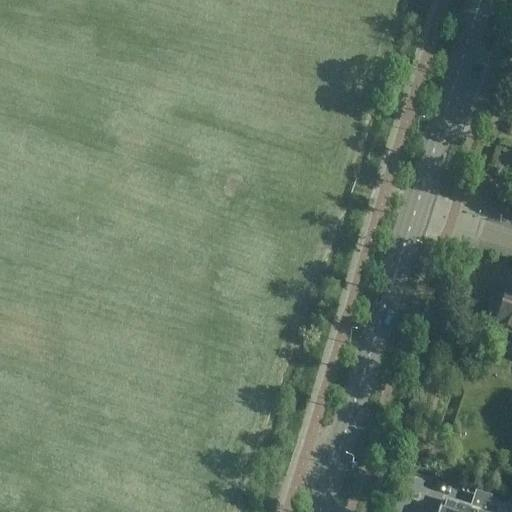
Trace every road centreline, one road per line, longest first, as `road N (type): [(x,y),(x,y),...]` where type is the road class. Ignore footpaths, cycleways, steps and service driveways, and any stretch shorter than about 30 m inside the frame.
road 1 (primary): [(319,511),(413,210)]
road 2 (primary): [(413,210),(480,0)]
